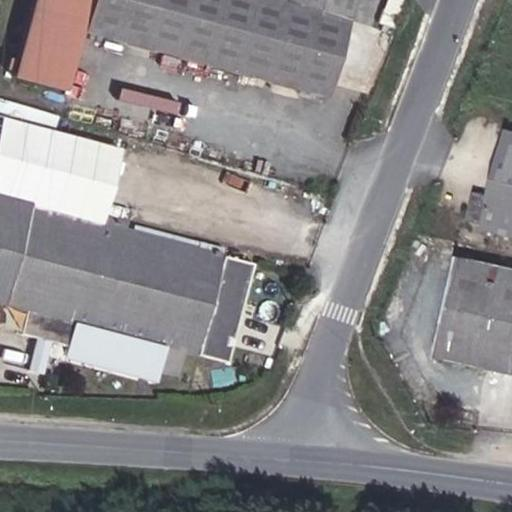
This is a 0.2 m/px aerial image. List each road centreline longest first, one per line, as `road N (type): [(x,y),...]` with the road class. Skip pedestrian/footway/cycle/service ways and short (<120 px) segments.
road 1 (unclassified): [(298,463),(465,0)]
road 2 (unclassified): [(298,463),(0,450)]
road 3 (unclassified): [(511,502),(298,463)]
